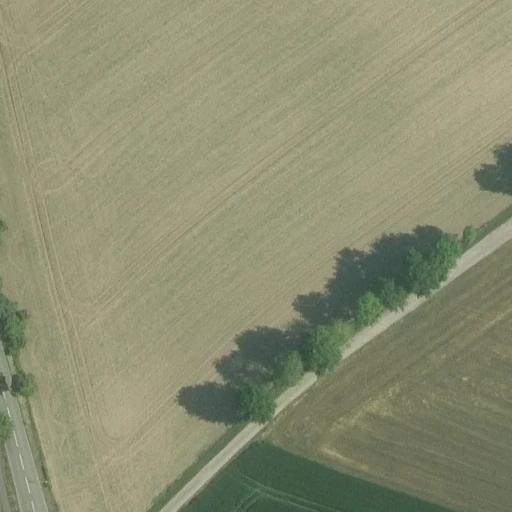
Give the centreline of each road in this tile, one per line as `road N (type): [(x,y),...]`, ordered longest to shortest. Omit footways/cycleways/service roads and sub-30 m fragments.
road 1 (track): [(380,323),(511,393)]
road 2 (tertiary): [(0,377),(35,511)]
